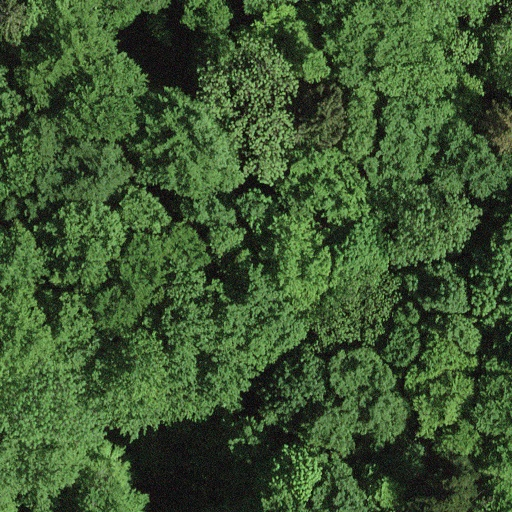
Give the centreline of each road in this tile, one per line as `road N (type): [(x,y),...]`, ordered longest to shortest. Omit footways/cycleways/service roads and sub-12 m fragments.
road 1 (track): [(174,511),(243,496),(511,308)]
road 2 (track): [(0,363),(80,440),(114,511)]
